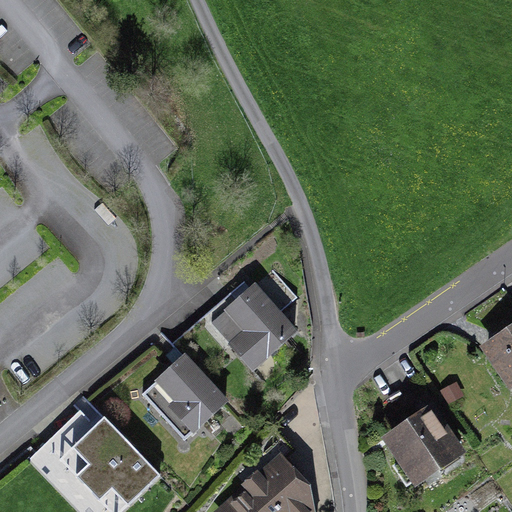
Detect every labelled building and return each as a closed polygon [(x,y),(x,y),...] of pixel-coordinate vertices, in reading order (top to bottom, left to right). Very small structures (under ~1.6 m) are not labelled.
[(250,283),(212,316),(262,368),(299,336),(250,283)] [(511,326),(482,346),(509,387),(511,384),(511,326)] [(231,402),(189,358),(151,394),(194,438),(231,402)] [(431,409),(386,439),(419,488),(464,458),(431,409)] [(105,418),(61,461),(110,511),(124,511),(161,476),(105,418)] [(282,451),(214,511),(316,511),(311,483),(282,451)]
